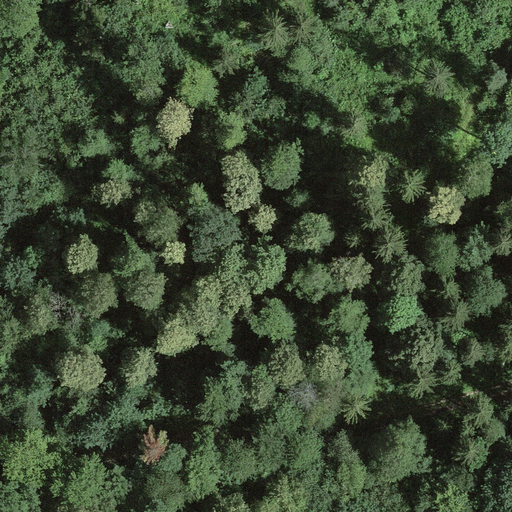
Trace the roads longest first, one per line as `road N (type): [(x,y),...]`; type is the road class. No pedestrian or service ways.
road 1 (track): [(0,497),(158,441),(305,437),(511,385)]
road 2 (track): [(511,46),(398,258),(371,404),(299,511)]
